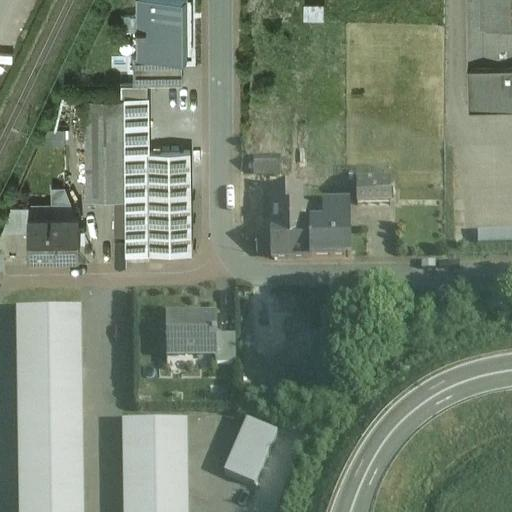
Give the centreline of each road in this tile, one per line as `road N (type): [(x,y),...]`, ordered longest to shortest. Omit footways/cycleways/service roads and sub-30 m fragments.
road 1 (residential): [(247,277),(229,266),(216,234),(219,0)]
road 2 (residential): [(511,271),(247,277)]
road 3 (residential): [(247,277),(1,280)]
road 4 (trunk): [(511,359),(471,368),(416,396),(381,435),(344,511)]
road 5 (trunk): [(368,511),(379,473),(422,416),(447,398),(511,381)]
